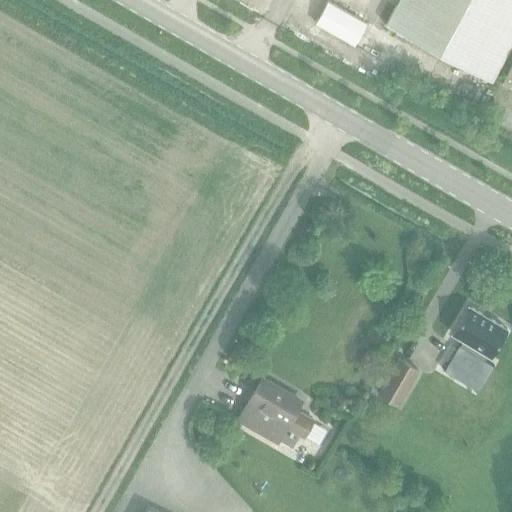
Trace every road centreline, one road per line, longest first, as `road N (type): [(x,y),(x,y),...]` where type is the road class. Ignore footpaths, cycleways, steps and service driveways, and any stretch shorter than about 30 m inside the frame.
road 1 (track): [(326,112),(97,511)]
road 2 (unclassified): [(511,215),(134,0)]
